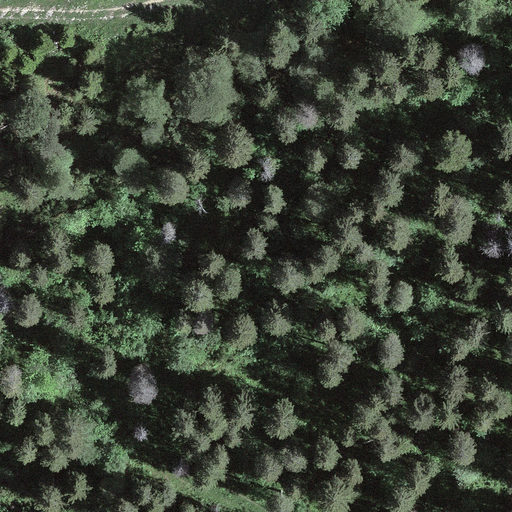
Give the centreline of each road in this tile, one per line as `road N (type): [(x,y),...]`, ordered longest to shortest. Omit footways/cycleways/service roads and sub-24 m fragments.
road 1 (track): [(0,16),(282,13),(358,0)]
road 2 (track): [(0,297),(260,511)]
